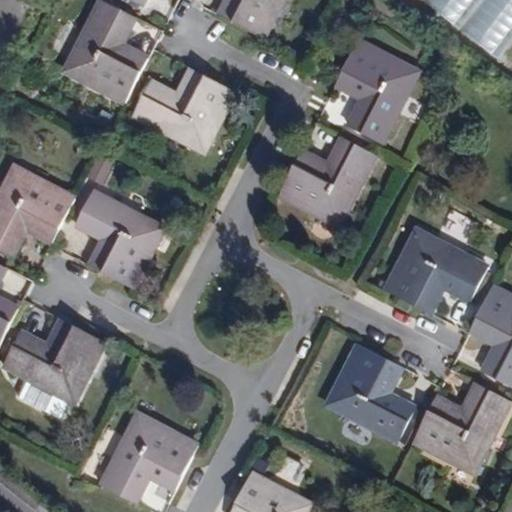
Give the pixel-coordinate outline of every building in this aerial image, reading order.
[(134,19),(144,0),(163,0),(175,6),(177,0),(100,0),(100,2),(134,19)] [(227,0),(217,19),(263,42),(283,0),(227,0)] [(511,43),(511,0),(422,0),(500,59),(511,43)] [(118,117),(141,72),(114,59),(128,31),(94,13),(56,86),(118,117)] [(342,127),(377,144),(414,73),(352,42),(333,78),(329,86),(355,100),(342,127)] [(194,64),(181,91),(154,77),(135,112),(209,148),(240,87),(194,64)] [(272,198),(334,228),(372,157),(336,138),(321,166),(295,153),(272,198)] [(103,187),(112,168),(95,160),(85,179),(103,187)] [(53,244),(77,197),(16,166),(0,196),(0,251),(12,257),(28,230),(53,244)] [(133,295),(164,234),(91,197),(73,232),(101,246),(88,272),(133,295)] [(382,296),(428,320),(442,293),(470,307),(488,273),(415,236),(382,296)] [(0,347),(19,310),(0,300),(0,281),(7,269),(0,264),(0,347)] [(470,333),(497,347),(483,374),(511,389),(511,298),(493,289),(470,333)] [(24,329),(6,365),(79,402),(110,339),(65,317),(51,344),(24,329)] [(359,342),(328,402),(400,439),(418,405),(390,391),(404,364),(359,342)] [(435,400),(412,445),(476,476),(511,404),(511,402),(477,385),(463,413),(435,400)] [(139,508),(153,481),(180,495),(197,462),(125,425),(94,484),(139,508)] [(294,511),(239,483),(223,511),(294,511)]
